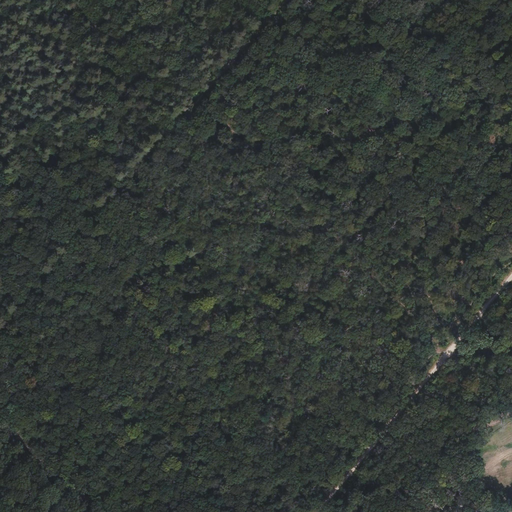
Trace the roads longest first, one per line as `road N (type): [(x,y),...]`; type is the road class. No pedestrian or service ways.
road 1 (track): [(100,0),(453,345)]
road 2 (track): [(0,329),(289,0)]
road 3 (unclassified): [(316,511),(511,275)]
road 4 (unknown): [(0,414),(107,511)]
